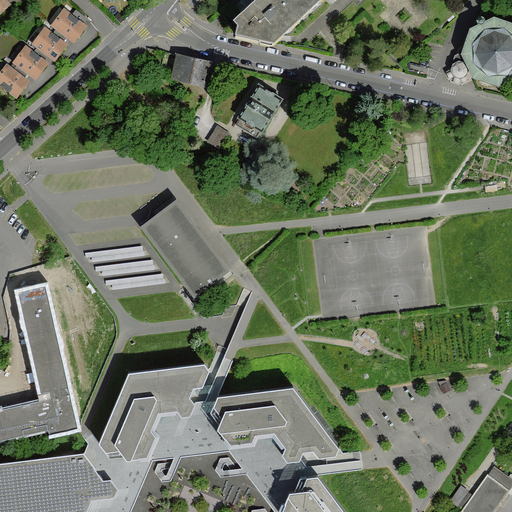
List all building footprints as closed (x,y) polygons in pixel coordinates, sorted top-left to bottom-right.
[(0,0),(0,14),(10,5),(5,0),(0,0)] [(301,20),(282,0),(257,0),(234,21),(238,26),(236,35),(275,43),(301,20)] [(322,0),(282,0),(301,20),(322,0)] [(65,11),(53,25),(74,42),(86,27),(83,24),(65,11)] [(511,24),(495,19),(472,30),(463,55),(467,63),(470,69),(475,78),(499,87),(511,80),(511,24)] [(45,29),(34,44),(55,60),(66,45),(49,32),(45,29)] [(26,47),(15,62),(36,78),(48,63),(30,50),(26,47)] [(467,63),(463,55),(459,54),(455,56),(454,60),(456,64),(461,61),(466,64),(467,63)] [(210,62),(183,56),(181,61),(179,71),(178,76),(205,82),(210,62)] [(179,71),(181,61),(172,59),(170,70),(179,71)] [(469,70),(470,69),(467,63),(466,64),(461,61),(456,64),(454,65),(451,70),(454,76),(461,79),(467,76),(469,70)] [(11,69),(7,66),(0,75),(0,83),(17,97),(18,95),(28,82),(11,69)] [(282,100),(260,86),(240,118),(242,119),(261,131),(263,132),(282,100)] [(261,131),(242,119),(238,125),(257,137),(261,131)] [(210,141),(223,146),(230,128),(217,124),(210,141)] [(182,205),(147,231),(187,285),(195,295),(230,269),(182,205)] [(144,250),(143,250),(142,246),(85,252),(86,258),(91,257),(92,261),(144,255),(144,250)] [(154,264),(153,265),(153,260),(96,266),(96,272),(102,271),(102,275),(155,269),(154,264)] [(165,278),(163,278),(163,273),(106,280),(106,285),(112,285),(113,289),(165,283),(165,278)] [(129,372),(99,442),(106,452),(121,450),(128,459),(130,459),(148,457),(156,437),(149,427),(157,410),(174,408),(180,416),(190,415),(196,403),(191,396),(194,387),(203,386),(210,370),(205,363),(129,372)] [(319,457),(336,455),(340,447),(294,386),(218,395),(214,404),(212,409),(221,421),(218,428),(231,445),(255,442),(259,435),(275,433),(285,445),(282,452),(288,461),(301,459),(304,451),(313,450),(319,457)] [(287,511),(284,506),(290,491),(303,489),(309,476),(311,471),(307,467),(301,459),(288,461),(282,452),(285,445),(275,433),(259,435),(255,442),(231,445),(218,428),(221,421),(212,409),(214,404),(212,401),(209,402),(204,402),(196,403),(190,415),(180,416),(174,408),(157,410),(149,427),(156,437),(148,457),(130,459),(126,470),(99,474),(105,482),(115,482),(119,489),(116,497),(94,500),(89,511),(131,511),(153,460),(177,457),(230,451),(245,470),(275,511),(287,511)] [(89,442),(85,452),(96,468),(96,469),(99,474),(126,470),(130,459),(128,459),(121,450),(106,452),(99,442),(95,437),(91,440),(89,442)] [(85,452),(0,462),(0,511),(89,511),(94,500),(116,497),(119,489),(115,482),(105,482),(99,474),(96,469),(96,468),(85,452)] [(493,511),(511,486),(511,479),(496,468),(464,511),(493,511)] [(346,511),(319,475),(309,476),(303,489),(290,491),(284,506),(287,511),(346,511)]
